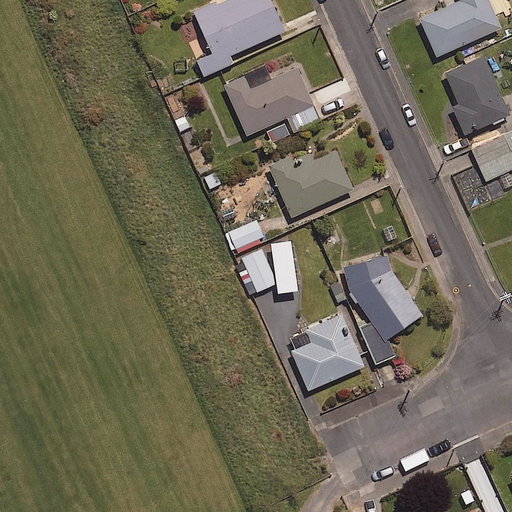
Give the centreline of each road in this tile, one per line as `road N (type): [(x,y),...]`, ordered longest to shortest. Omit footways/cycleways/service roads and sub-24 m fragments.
road 1 (residential): [(511,376),(341,0)]
road 2 (residential): [(346,457),(511,381)]
